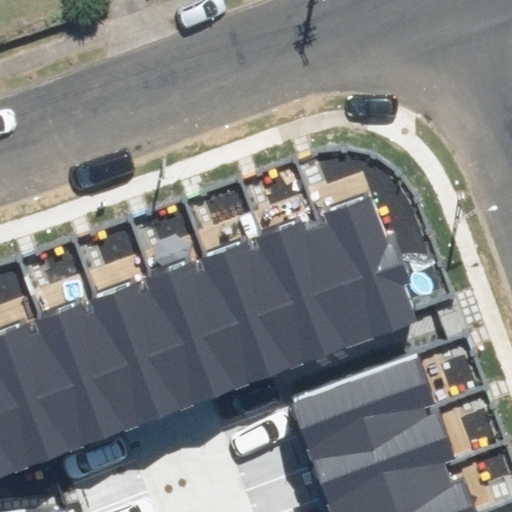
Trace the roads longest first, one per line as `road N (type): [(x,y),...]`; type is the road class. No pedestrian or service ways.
road 1 (residential): [(0,145),(401,0)]
road 2 (residential): [(445,0),(511,173)]
